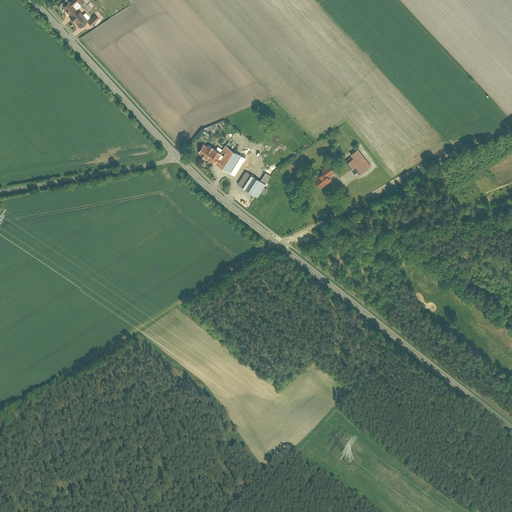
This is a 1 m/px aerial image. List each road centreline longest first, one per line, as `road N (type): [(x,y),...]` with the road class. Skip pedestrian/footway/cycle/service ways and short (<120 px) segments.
road 1 (track): [(0,416),(279,245)]
road 2 (tertiary): [(279,245),(511,428)]
road 3 (tertiary): [(31,0),(178,160)]
road 4 (unclassified): [(178,160),(0,192)]
road 5 (unclassified): [(414,169),(279,245)]
road 6 (tertiary): [(178,160),(279,245)]
road 7 (track): [(486,408),(458,457),(489,511)]
